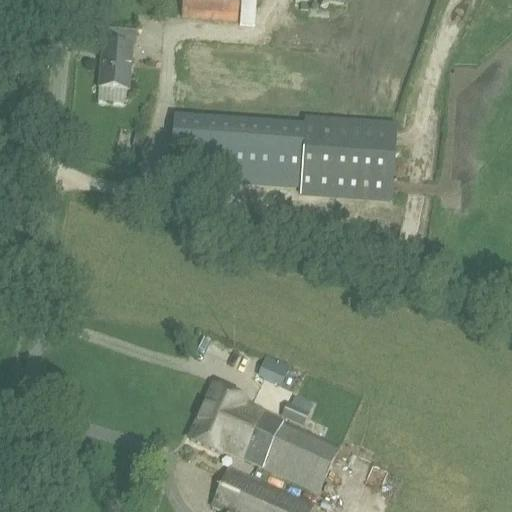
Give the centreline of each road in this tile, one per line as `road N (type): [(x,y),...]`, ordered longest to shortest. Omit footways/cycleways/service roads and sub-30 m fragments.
road 1 (track): [(0,150),(511,314)]
road 2 (unclassified): [(25,511),(67,0)]
